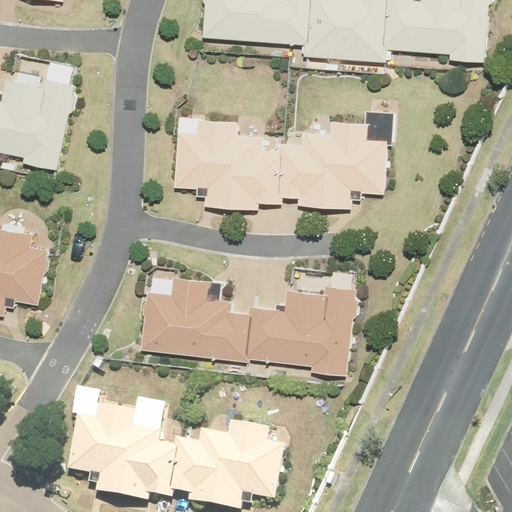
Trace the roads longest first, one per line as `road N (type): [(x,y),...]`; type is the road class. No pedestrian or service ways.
road 1 (tertiary): [(511,247),(391,511)]
road 2 (residential): [(331,243),(250,246),(126,228)]
road 3 (residential): [(139,46),(126,228)]
road 4 (residential): [(126,228),(59,371)]
road 5 (residential): [(0,36),(139,46)]
